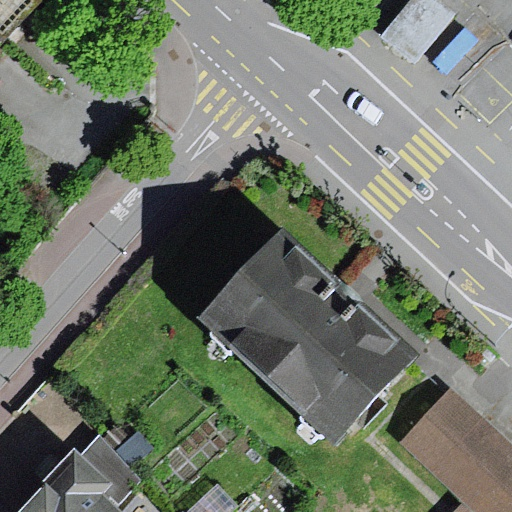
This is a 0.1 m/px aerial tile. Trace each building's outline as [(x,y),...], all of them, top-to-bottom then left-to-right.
[(0,0),(0,25),(22,0),(0,0)] [(454,14),(437,0),(412,0),(384,35),(414,61),(454,14)] [(343,296),(280,240),(214,315),(339,426),(405,351),(343,296)] [(511,511),(511,455),(447,397),(395,454),(457,510),(454,511),(511,511)] [(94,511),(51,473),(14,511),(94,511)]
